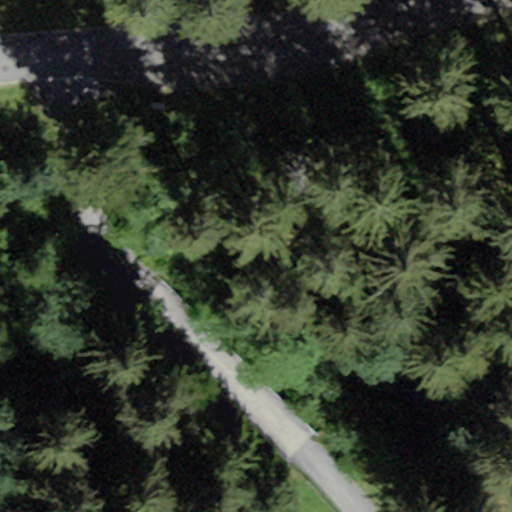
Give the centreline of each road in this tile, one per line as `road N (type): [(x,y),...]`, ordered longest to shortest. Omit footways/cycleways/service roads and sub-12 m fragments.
road 1 (residential): [(81,53),(100,195),(134,279),(359,511)]
road 2 (residential): [(81,53),(292,37),(448,0)]
